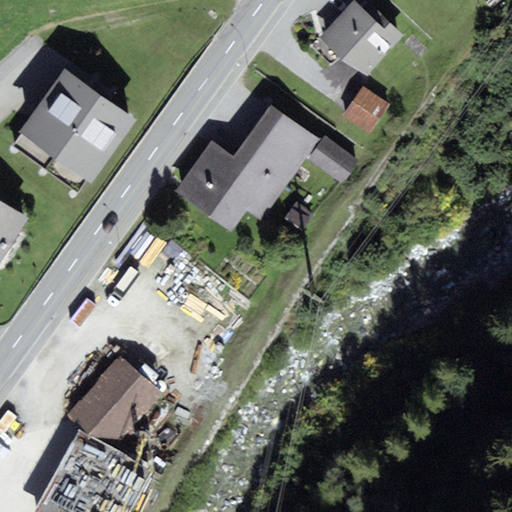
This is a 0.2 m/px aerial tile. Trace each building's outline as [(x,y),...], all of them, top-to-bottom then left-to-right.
[(354,0),(353,0),(319,38),(365,75),(402,34),(369,1),(362,8),(354,0)] [(139,120),(64,69),(19,135),(94,186),(139,120)] [(390,106),(363,87),(343,115),(370,134),(390,106)] [(232,232),(248,210),(262,220),(321,139),(271,104),(233,156),(213,141),(176,192),(232,232)] [(326,136),(309,160),(343,184),(359,161),(326,136)] [(0,262),(28,220),(0,201),(0,262)] [(304,231),(314,215),(296,202),(285,218),(304,231)] [(162,393),(121,356),(68,416),(88,436),(111,447),(162,393)] [(88,436),(79,431),(36,511),(130,511),(154,469),(111,447),(88,436)]
